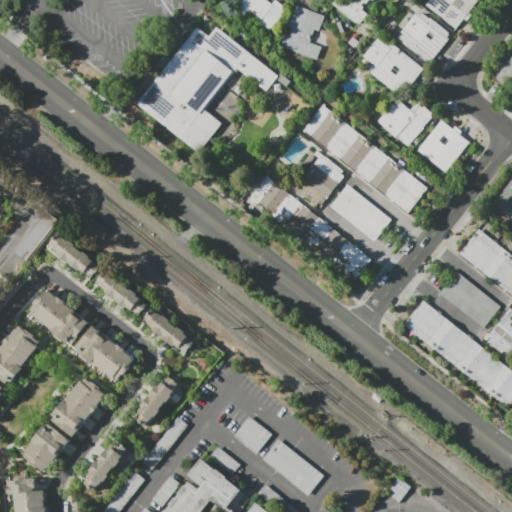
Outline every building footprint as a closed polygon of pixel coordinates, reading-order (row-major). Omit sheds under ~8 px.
[(243,0),(264,0),(273,7),(277,2),(288,11),(271,34),(259,25),(261,22),(250,13),(245,19),(235,11),(243,0)] [(375,0),(373,3),(371,1),(362,11),(368,16),(360,27),(334,6),(338,0),(375,0)] [(473,17),(468,23),(465,21),(457,31),(427,7),(432,0),(476,0),(480,3),(470,15),(473,17)] [(296,7),(325,18),(314,47),(322,50),(318,62),(281,48),(285,36),(290,38),(294,29),(288,27),(296,7)] [(450,41),(432,64),(430,62),(429,63),(417,54),(416,55),(403,44),(404,43),(398,38),(417,14),(421,18),(423,15),(433,23),(434,22),(449,35),(449,36),(450,37),(448,40),(450,41)] [(200,156),(138,106),(199,29),(211,39),(218,29),(279,78),(281,76),(292,84),(287,89),(277,81),(267,93),(239,71),(206,112),(223,126),(200,156)] [(425,71),(412,88),(407,84),(402,89),(401,88),(396,95),(369,73),(374,67),(364,59),(379,41),(389,48),(392,45),(425,71)] [(511,98),(508,95),(504,91),(506,89),(496,81),(508,66),(511,61),(511,98)] [(396,139),(379,123),(398,102),(411,113),(418,105),(423,110),(425,108),(433,116),(431,118),(433,119),(424,129),(425,130),(409,148),(398,138),(396,139)] [(429,190),(409,215),(305,132),(324,108),(429,190)] [(470,145),(447,175),(418,152),(442,122),(454,132),(456,129),(463,134),(460,137),(470,145)] [(345,179),(322,207),(319,205),(317,207),(299,193),(301,190),(298,188),(321,159),(324,161),(326,159),(344,173),(342,176),(345,179)] [(347,241),(373,261),(353,286),(298,242),(249,203),(268,178),(347,241)] [(511,183),(511,219),(510,218),(495,206),(510,186),(511,183)] [(376,243),(331,208),(348,187),(392,222),(376,243)] [(13,253),(23,261),(56,220),(46,212),(13,253)] [(511,256),(511,297),(461,256),(474,239),(480,231),(489,239),(511,256)] [(69,262),(79,250),(57,233),(47,246),(69,262)] [(69,262),(92,279),(101,266),(79,250),(69,262)] [(126,287),(105,269),(96,280),(117,298),(126,287)] [(501,309),(484,330),(441,296),(458,275),(501,309)] [(117,298),(136,314),(146,303),(126,287),(117,298)] [(57,296),(39,318),(29,310),(47,288),(57,296)] [(57,296),(67,304),(50,326),(39,318),(57,296)] [(405,326),(424,303),(511,373),(511,405),(508,410),(405,326)] [(78,313),(67,304),(50,326),(60,335),(78,313)] [(511,358),(509,356),(507,358),(486,341),(511,308),(511,358)] [(165,337),(175,325),(155,309),(145,321),(165,337)] [(60,335),(70,343),(88,321),(78,313),(60,335)] [(10,335),(33,352),(41,342),(19,324),(10,335)] [(86,355),(103,333),(92,324),(75,346),(86,355)] [(165,337),(185,353),(195,341),(175,325),(165,337)] [(86,355),(96,363),(113,341),(103,333),(86,355)] [(2,345),(24,363),(33,352),(10,335),(2,345)] [(96,363),(107,372),(124,350),(113,341),(96,363)] [(0,360),(0,347),(2,345),(24,363),(16,373),(0,360)] [(107,372),(118,380),(135,358),(124,350),(107,372)] [(0,360),(16,373),(8,384),(0,377),(0,360)] [(51,417),(74,435),(107,394),(84,375),(51,417)] [(150,396),(162,405),(178,384),(166,375),(150,396)] [(162,405),(150,396),(133,418),(145,427),(162,405)] [(232,437),(255,454),(271,433),(249,416),(232,437)] [(141,462),(151,470),(187,425),(177,417),(141,462)] [(44,472),(22,454),(46,423),(69,441),(44,472)] [(262,458),(307,495),(323,476),(278,439),(262,458)] [(209,456),(231,474),(239,464),(217,446),(209,456)] [(97,465),(112,447),(123,456),(108,474),(97,465)] [(266,511),(256,504),(249,511),(231,511),(225,507),(240,488),(200,456),(186,474),(200,486),(199,487),(189,478),(162,511),(199,511),(211,498),(228,511),(266,511)] [(108,474),(93,492),(82,482),(97,465),(108,474)] [(102,511),(118,511),(144,479),(134,471),(102,511)] [(152,499),(161,506),(179,483),(169,476),(152,499)] [(385,492),(399,501),(409,486),(396,477),(385,492)] [(36,491),(35,478),(8,480),(10,494),(15,493),(36,491)] [(300,511),(264,484),(255,495),(277,511),(300,511)] [(47,503),(46,490),(36,491),(15,493),(17,506),(47,503)] [(17,506),(17,511),(47,511),(47,503),(17,506)]
